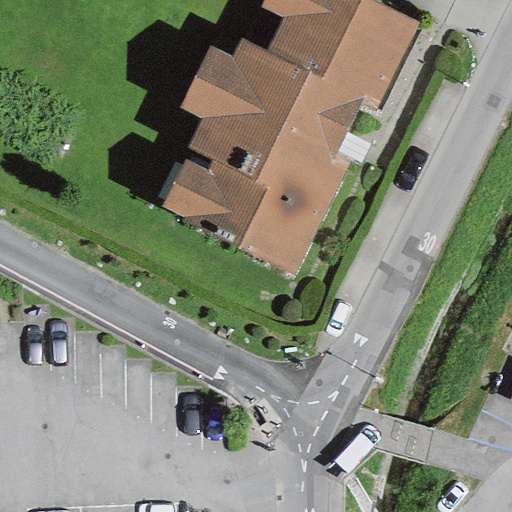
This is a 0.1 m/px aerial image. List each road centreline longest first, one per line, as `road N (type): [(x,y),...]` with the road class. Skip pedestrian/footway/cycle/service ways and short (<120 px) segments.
road 1 (residential): [(315,424),(511,44)]
road 2 (residential): [(0,245),(315,424)]
